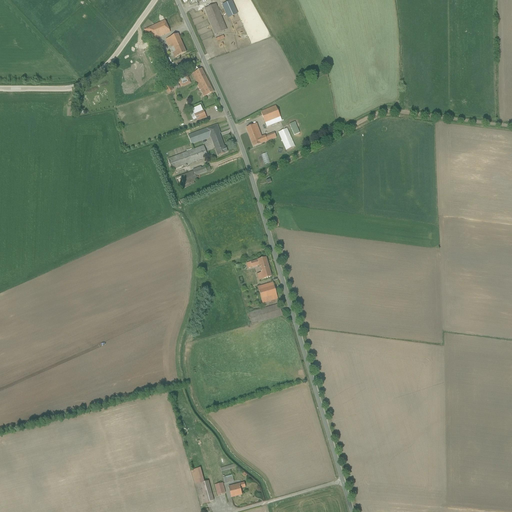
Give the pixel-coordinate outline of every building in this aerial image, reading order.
[(232,2),(223,6),(228,17),(237,14),(232,2)] [(216,4),(205,9),(215,35),(227,30),(216,4)] [(144,30),(149,42),(170,32),(165,21),(144,30)] [(174,58),(186,53),(178,34),(165,40),(168,47),(170,46),(173,53),(172,53),(174,58)] [(157,58),(163,56),(156,42),(150,44),(157,58)] [(182,71),(178,66),(166,74),(169,79),(175,75),(176,75),(182,71)] [(204,97),(213,92),(201,69),(192,74),(197,85),(199,90),(200,90),(204,97)] [(181,88),(191,83),(186,73),(176,78),(177,79),(178,81),(181,88)] [(163,87),(168,94),(173,90),(171,86),(170,87),(168,84),(163,87)] [(197,121),(207,118),(203,111),(200,105),(192,109),(197,121)] [(275,106),(261,112),(266,128),(282,121),(275,106)] [(295,122),(289,125),(294,136),(299,133),(295,122)] [(246,128),(253,147),(276,138),(274,133),(265,136),(261,137),(257,124),(246,128)] [(220,133),(217,125),(188,136),(191,144),(210,138),(210,137),(220,133)] [(286,129),(278,133),(286,151),(294,147),(286,129)] [(217,156),(227,152),(225,147),(224,148),(220,137),(211,141),(217,156)] [(203,146),(167,159),(172,170),(207,157),(203,146)] [(266,153),(261,155),(265,164),(269,163),(266,153)] [(193,171),(175,178),(179,187),(180,187),(181,189),(194,184),(194,182),(197,181),(196,176),(211,170),(209,167),(205,168),(205,167),(201,168),(201,167),(192,170),(193,171)] [(188,201),(200,195),(199,192),(186,198),(188,201)] [(258,281),(271,277),(266,258),(246,263),(248,269),(252,268),(259,266),(261,273),(257,274),(258,281)] [(258,287),(262,304),(278,299),(273,283),(258,287)] [(248,313),(251,325),(282,316),(279,305),(248,313)] [(191,471),(200,505),(214,501),(208,481),(204,483),(200,468),(191,471)] [(222,478),(224,484),(233,481),(232,475),(222,478)] [(214,485),(217,496),(225,493),(222,483),(214,485)] [(245,488),(244,483),(229,487),(231,498),(242,495),(240,489),(245,488)]
